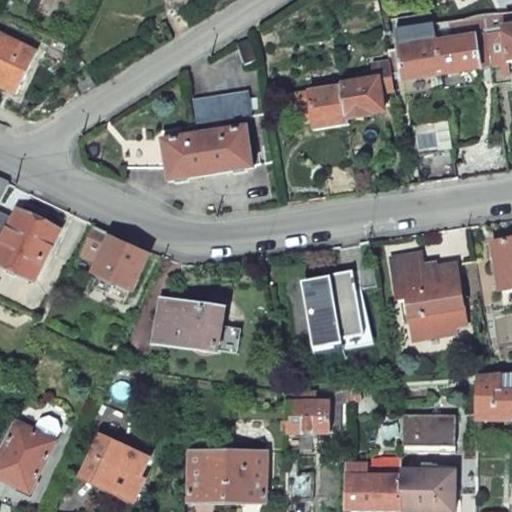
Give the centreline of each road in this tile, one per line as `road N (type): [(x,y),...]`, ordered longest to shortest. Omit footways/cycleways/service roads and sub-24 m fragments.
road 1 (residential): [(511,197),(217,241),(130,217),(30,161)]
road 2 (residential): [(30,161),(65,128),(261,0)]
